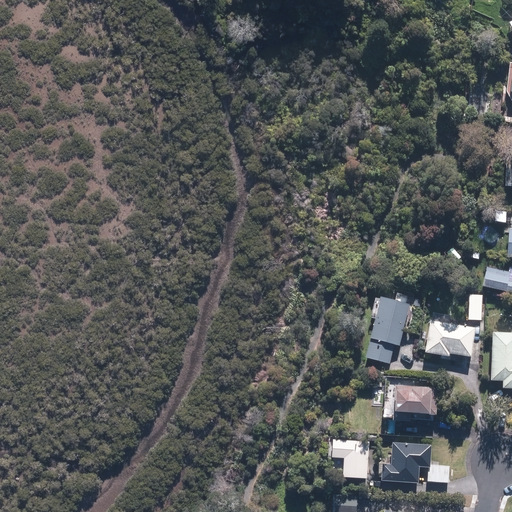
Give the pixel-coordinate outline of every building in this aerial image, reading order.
[(484,267),(480,286),(511,292),(511,269),(509,269),(509,273),(484,267)] [(482,294),(467,294),(467,320),(481,320),(482,294)] [(397,346),(407,305),(377,297),(362,357),(387,364),(392,345),(397,346)] [(473,328),(428,320),(423,352),(446,356),(446,353),(468,357),(473,328)] [(511,333),(491,333),(489,380),(500,381),(500,387),(511,387),(511,333)] [(383,398),(381,426),(396,427),(396,420),(407,421),(407,414),(433,416),(435,389),(393,386),(392,398),(383,398)] [(366,442),(330,439),(328,457),(343,458),(342,475),(364,476),(366,442)] [(384,464),(383,480),(418,483),(419,466),(430,467),(431,445),(394,443),(392,465),(384,464)] [(431,465),(430,481),(447,483),(449,466),(431,465)] [(333,495),(331,511),(353,511),(355,496),(333,495)]
